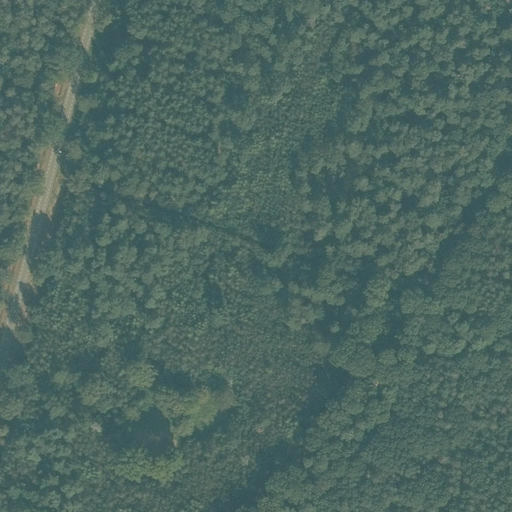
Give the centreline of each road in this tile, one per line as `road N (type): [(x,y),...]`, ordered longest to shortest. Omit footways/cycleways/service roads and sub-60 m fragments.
road 1 (track): [(511,338),(51,172)]
road 2 (tertiary): [(0,353),(93,0)]
road 3 (track): [(511,138),(421,258)]
